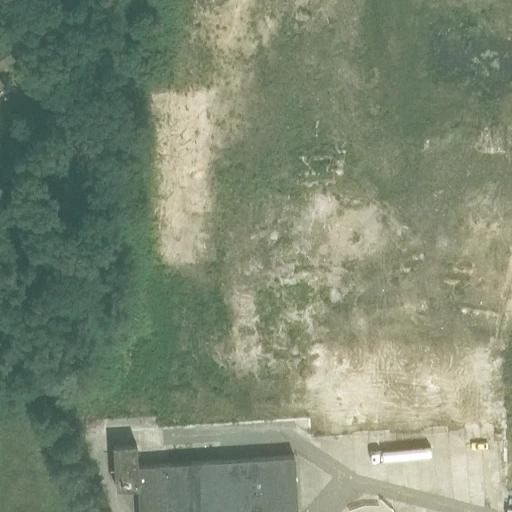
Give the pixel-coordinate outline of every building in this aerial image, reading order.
[(0,64),(11,58),(10,57),(31,44),(20,26),(0,38),(0,43),(1,46),(0,46),(0,85),(2,85),(0,81),(0,64)] [(137,487),(136,466),(134,443),(112,444),(115,489),(137,487)] [(295,511),(292,456),(245,459),(248,511),(295,511)] [(248,511),(245,459),(219,461),(222,511),(248,511)] [(222,511),(219,461),(195,462),(198,511),(222,511)] [(198,511),(195,462),(156,465),(158,511),(198,511)] [(158,511),(156,465),(136,466),(138,511),(158,511)]
